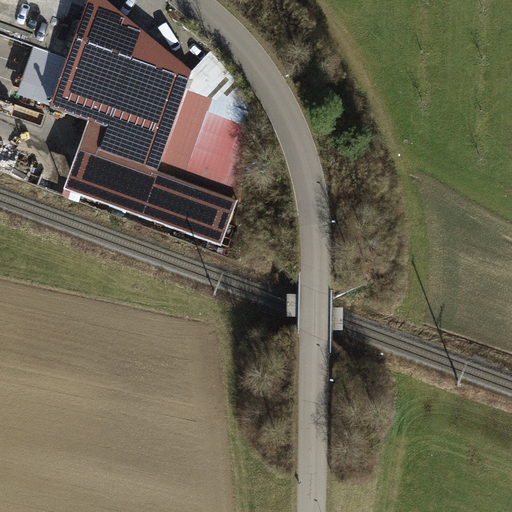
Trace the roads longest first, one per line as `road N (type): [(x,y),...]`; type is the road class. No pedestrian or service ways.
road 1 (residential): [(316,290),(316,235),(299,142),(260,71),(216,16),(191,0)]
road 2 (unclassified): [(310,511),(316,290)]
